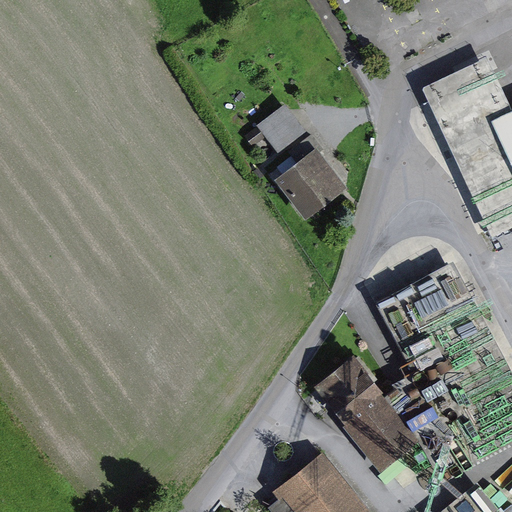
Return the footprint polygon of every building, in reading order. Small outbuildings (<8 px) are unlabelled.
[(289,107),(263,127),(282,152),(308,132),(289,107)] [(511,111),(494,120),(511,158),(511,111)] [(261,129),(251,136),(257,144),(267,137),(261,129)] [(316,135),(293,151),(301,162),(319,149),(324,146),(316,135)] [(301,162),(280,178),(308,215),(347,186),(319,149),(301,162)] [(361,356),(322,387),(350,422),(389,390),(361,356)] [(378,475),(426,436),(389,390),(350,422),(341,429),(378,475)] [(375,511),(327,454),(278,496),(291,511),(375,511)] [(437,511),(469,511),(457,496),(437,511)]
